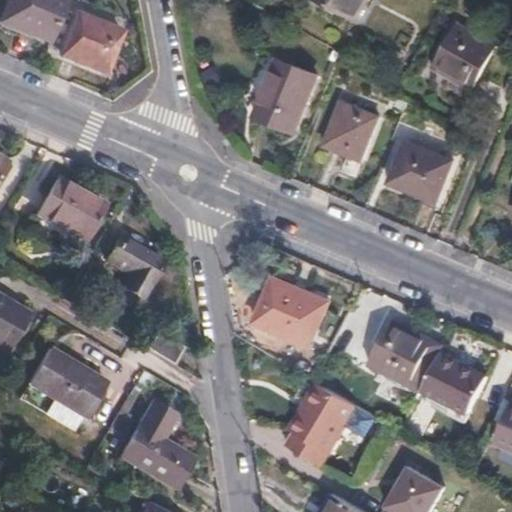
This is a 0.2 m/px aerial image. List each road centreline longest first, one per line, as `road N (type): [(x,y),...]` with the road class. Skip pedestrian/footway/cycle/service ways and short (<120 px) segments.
road 1 (tertiary): [(511,309),(185,174)]
road 2 (residential): [(185,174),(237,511)]
road 3 (unknown): [(221,405),(13,285)]
road 4 (tertiary): [(185,174),(0,89)]
road 5 (residential): [(185,174),(154,0)]
